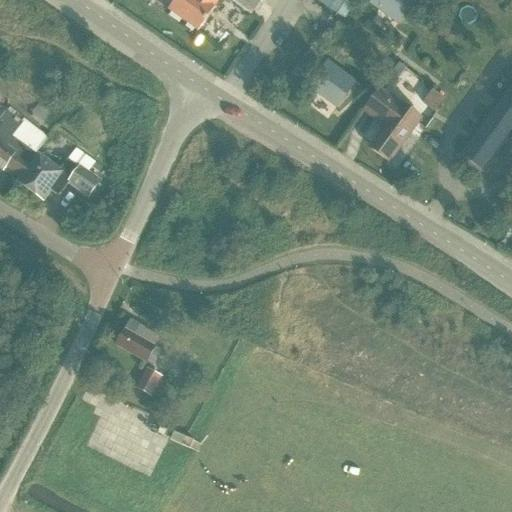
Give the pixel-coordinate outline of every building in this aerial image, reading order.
[(175,0),(168,11),(198,32),(221,0),(175,0)] [(228,0),(250,15),(261,0),(228,0)] [(312,0),(328,9),(333,0),(312,0)] [(341,0),(335,0),(328,11),(344,21),(352,7),(341,0)] [(371,0),(371,2),(381,9),(385,3),(390,6),(387,14),(400,23),(416,0),(371,0)] [(328,61),(309,87),(318,94),(323,88),(328,92),(325,99),(336,108),(341,101),(356,82),(328,61)] [(511,77),(489,111),(458,154),(485,173),(501,151),(511,158),(511,77)] [(383,127),(369,146),(388,160),(416,121),(376,92),(362,112),(383,127)] [(0,167),(4,171),(7,166),(23,178),(38,154),(35,152),(46,138),(44,136),(44,135),(26,121),(9,106),(0,119),(0,167)] [(78,150),(70,160),(80,168),(82,166),(89,171),(96,163),(78,150)] [(23,178),(19,182),(45,201),(53,190),(62,196),(71,183),(89,196),(101,180),(89,171),(82,166),(80,168),(70,160),(62,171),(39,153),(38,154),(23,178)] [(127,328),(117,346),(127,352),(146,363),(151,367),(160,352),(154,348),(160,338),(131,321),(127,328)]
